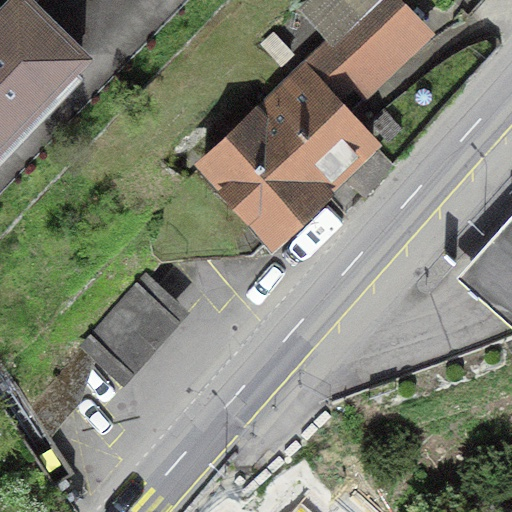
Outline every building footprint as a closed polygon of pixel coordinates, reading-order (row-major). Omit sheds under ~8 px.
[(24,0),(17,0),(0,18),(0,141),(81,56),(32,7),(24,0)] [(347,103),(426,23),(401,0),(364,0),(315,50),(300,36),(192,146),(287,240),(385,141),(347,103)] [(451,0),(465,12),(474,0),(451,0)] [(511,208),(457,270),(511,318),(511,208)] [(143,269),(76,345),(123,382),(193,309),(143,269)] [(62,374),(32,407),(47,430),(70,404),(67,381),(68,379),(62,374)] [(19,388),(0,399),(0,403),(47,476),(69,463),(62,451),(47,430),(32,407),(19,388)] [(335,511),(312,491),(292,511),(335,511)]
